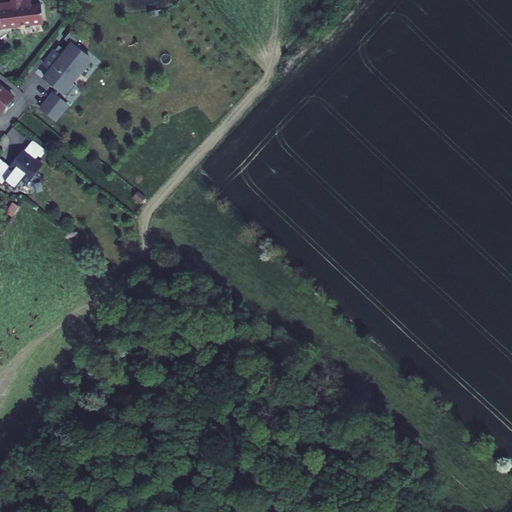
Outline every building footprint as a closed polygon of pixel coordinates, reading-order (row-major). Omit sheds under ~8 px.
[(10,0),(11,2),(0,3),(0,27),(1,27),(43,22),(41,4),(31,5),(30,0),(24,0),(22,0),(21,0),(10,0)] [(60,46),(45,65),(52,71),(46,78),(59,89),(55,94),(54,93),(42,108),(58,120),(70,105),(58,96),(62,91),(69,96),(78,85),(72,80),(79,71),(83,74),(93,62),(82,54),(84,52),(76,45),(82,36),(73,29),(66,38),(71,42),(65,50),(60,46)] [(0,86),(0,113),(1,115),(2,114),(14,99),(14,98),(0,86)] [(42,159),(49,151),(34,140),(25,151),(24,150),(15,162),(14,161),(10,166),(1,177),(0,179),(0,182),(3,186),(6,182),(16,189),(24,180),(29,184),(44,166),(37,161),(40,157),(42,159)] [(0,176),(1,177),(10,166),(0,158),(0,176)]
